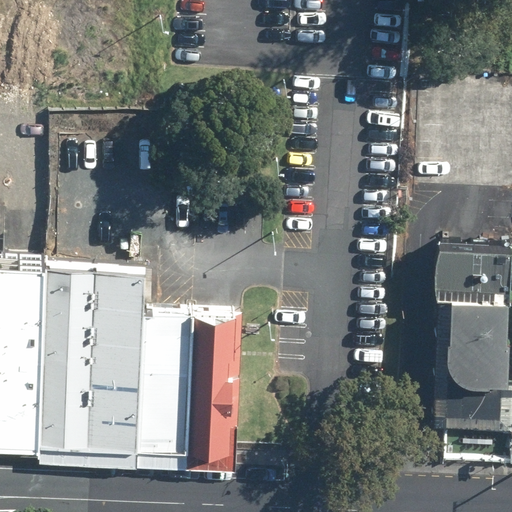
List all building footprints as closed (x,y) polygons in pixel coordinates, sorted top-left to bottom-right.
[(44,245),(0,243),(0,429),(38,431),(45,251),(44,245)] [(147,255),(45,251),(38,431),(37,451),(140,456),(146,299),(147,255)] [(419,261),(419,394),(485,394),(486,261),(419,261)] [(194,301),(146,299),(140,456),(189,457),(194,301)] [(238,303),(194,301),(189,457),(234,459),(238,303)]
